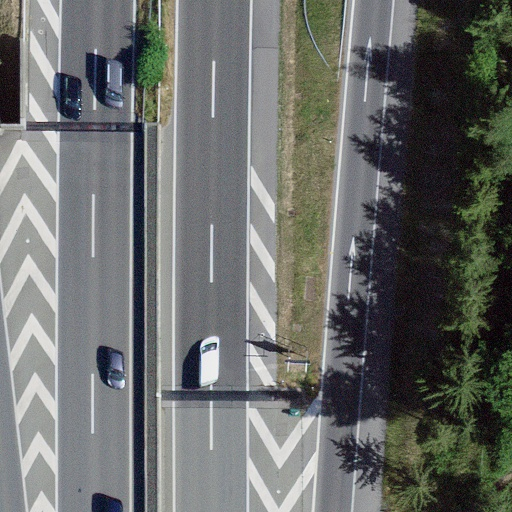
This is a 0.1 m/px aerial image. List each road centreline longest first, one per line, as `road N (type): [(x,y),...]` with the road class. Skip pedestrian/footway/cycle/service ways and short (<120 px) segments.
road 1 (motorway): [(333,511),(375,0)]
road 2 (motorway): [(97,0),(93,511)]
road 3 (motorway): [(211,511),(215,0)]
